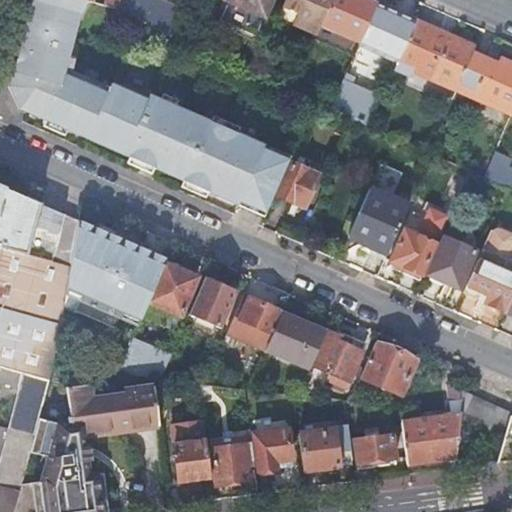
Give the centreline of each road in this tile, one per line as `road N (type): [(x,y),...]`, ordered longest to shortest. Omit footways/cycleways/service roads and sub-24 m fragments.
road 1 (residential): [(0,143),(511,361)]
road 2 (tertiary): [(511,488),(346,511)]
